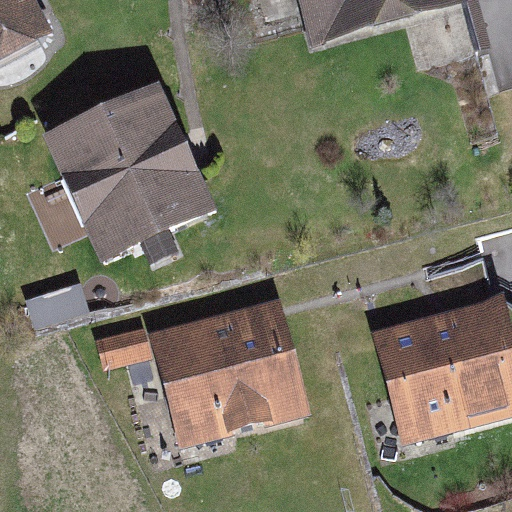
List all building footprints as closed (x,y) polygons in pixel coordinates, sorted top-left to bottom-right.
[(0,0),(0,74),(62,40),(38,0),(0,0)] [(475,0),(307,0),(321,48),(477,5),(475,0)] [(224,214),(161,87),(48,143),(66,180),(40,193),(67,248),(97,233),(114,268),(224,214)] [(511,418),(511,312),(508,299),(378,333),(395,396),(369,402),(386,467),(462,447),(459,433),(511,418)] [(316,417),(288,306),(156,340),(152,328),(98,342),(107,374),(159,361),(168,396),(138,404),(155,471),(236,450),(233,438),(316,417)]
